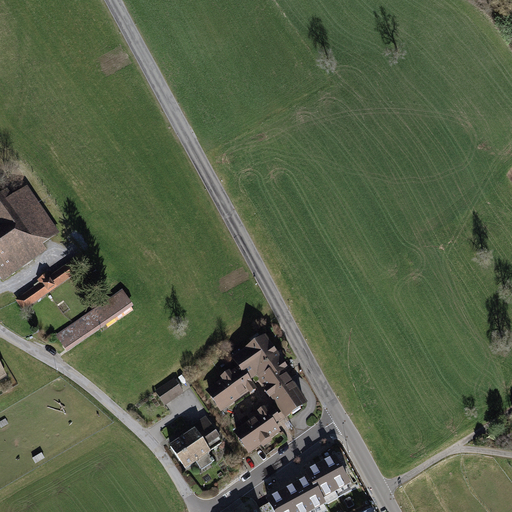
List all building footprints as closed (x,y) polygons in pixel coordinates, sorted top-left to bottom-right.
[(7,190),(0,194),(0,276),(3,282),(46,250),(43,245),(60,234),(26,186),(11,196),(7,190)] [(77,259),(16,302),(25,315),(86,271),(77,259)] [(125,296),(58,339),(69,356),(136,313),(125,296)] [(238,368),(208,390),(224,412),(258,388),(272,407),(236,433),(251,454),(284,430),(281,426),(309,405),(286,373),(290,370),(266,337),(233,361),(238,368)] [(174,382),(156,395),(165,408),(183,395),(174,382)] [(183,437),(170,447),(186,471),(198,463),(201,470),(215,461),(210,455),(212,453),(210,451),(224,443),(206,417),(181,434),(183,437)] [(304,478),(264,499),(271,511),(323,511),(327,510),(324,504),(353,488),(335,454),(301,471),(304,478)]
